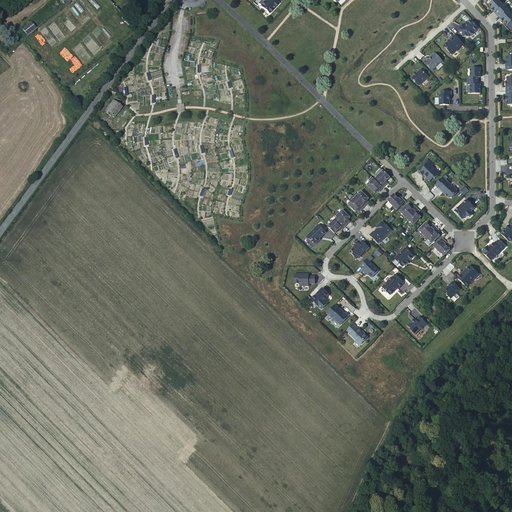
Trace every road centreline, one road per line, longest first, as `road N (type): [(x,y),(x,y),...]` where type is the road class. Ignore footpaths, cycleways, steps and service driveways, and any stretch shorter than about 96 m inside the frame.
road 1 (residential): [(463,243),(380,317),(367,313),(352,280),(327,273),(325,256),(401,179)]
road 2 (tertiary): [(170,0),(0,232)]
road 3 (track): [(401,179),(217,0)]
road 4 (residential): [(467,5),(488,28),(490,201)]
